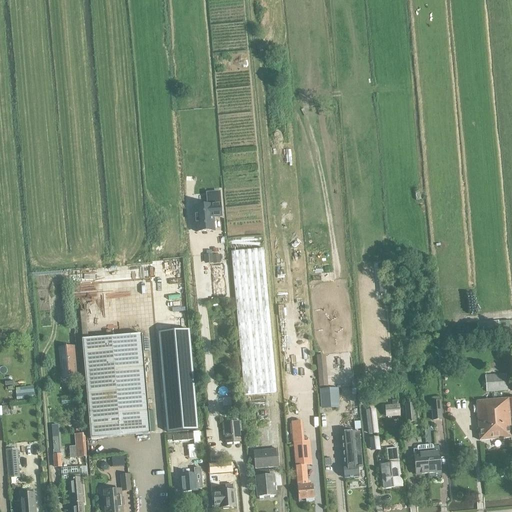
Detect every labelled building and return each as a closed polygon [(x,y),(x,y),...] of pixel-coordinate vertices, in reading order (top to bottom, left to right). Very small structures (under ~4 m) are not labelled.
[(219,193),(207,194),(208,206),(194,207),(196,232),(214,231),(213,217),(221,217),(219,193)] [(263,249),(231,252),(244,396),(245,396),(276,393),(263,251),(263,249)] [(379,288),(388,287),(387,269),(378,270),(379,288)] [(141,314),(81,319),(82,339),(91,439),(151,434),(150,431),(149,411),(142,334),(141,314)] [(499,322),(478,324),(479,337),(500,335),(499,322)] [(189,330),(159,333),(159,339),(168,433),(188,431),(198,430),(197,427),(190,336),(189,330)] [(63,380),(80,379),(77,346),(60,348),(63,380)] [(318,380),(327,379),(325,355),(316,356),(318,380)] [(486,391),(506,390),(505,375),(485,376),(486,391)] [(18,401),(35,399),(34,386),(17,388),(18,401)] [(323,408),(337,408),(336,389),(322,390),(323,408)] [(440,401),(440,398),(432,399),(433,402),(432,402),(433,421),(443,420),(441,401),(440,401)] [(476,405),(473,405),(473,413),(477,412),(479,440),(511,438),(510,417),(511,417),(511,398),(507,399),(497,399),(476,401),(476,405)] [(399,405),(399,401),(388,402),(388,406),(386,406),(387,419),(402,418),(401,405),(399,405)] [(407,424),(417,423),(415,404),(405,405),(407,424)] [(225,418),(238,416),(238,406),(224,408),(225,418)] [(370,436),(380,435),(377,410),(367,411),(370,436)] [(226,444),(242,442),(241,422),(224,424),(226,444)] [(341,434),(344,467),(345,478),(359,477),(358,468),(362,468),(359,432),(341,434)] [(71,459),(88,458),(86,435),(75,436),(76,447),(70,448),(71,459)] [(307,502),(314,501),(313,485),(308,486),(306,465),(311,465),(309,441),(300,442),(294,442),(299,500),(307,500),(307,502)] [(416,474),(428,474),(426,445),(419,446),(418,447),(418,449),(414,449),(416,474)] [(434,447),(434,446),(432,445),(426,445),(428,474),(440,473),(438,447),(434,447)] [(383,488),(401,486),(400,474),(401,474),(400,465),(399,448),(387,449),(388,463),(381,464),(383,488)] [(255,469),(256,469),(279,467),(277,449),(253,451),(255,469)] [(9,477),(19,477),(17,450),(6,451),(9,477)] [(60,451),(53,452),(53,456),(54,468),(62,467),(61,454),(60,454),(60,451)] [(107,470),(109,466),(106,463),(101,464),(100,468),(103,471),(107,470)] [(211,483),(212,483),(221,482),(220,475),(231,474),(230,463),(210,464),(209,464),(211,483)] [(80,483),(79,478),(80,478),(79,468),(62,469),(62,480),(70,479),(72,501),(69,501),(69,507),(72,507),(72,511),(83,511),(81,483),(80,483)] [(270,477),(269,471),(255,472),(255,475),(258,497),(274,496),(272,476),(270,477)] [(123,491),(131,490),(129,474),(121,475),(123,491)] [(195,475),(181,476),(182,492),(197,491),(197,489),(196,475),(195,475)] [(219,493),(213,494),(215,506),(215,507),(220,506),(221,509),(223,509),(223,510),(228,510),(228,508),(230,508),(234,507),(234,506),(234,502),(233,491),(232,485),(225,485),(226,491),(219,492),(219,493)] [(106,511),(122,511),(120,489),(104,491),(106,511)] [(33,491),(26,492),(26,496),(21,496),(22,511),(35,511),(35,506),(33,491)]
